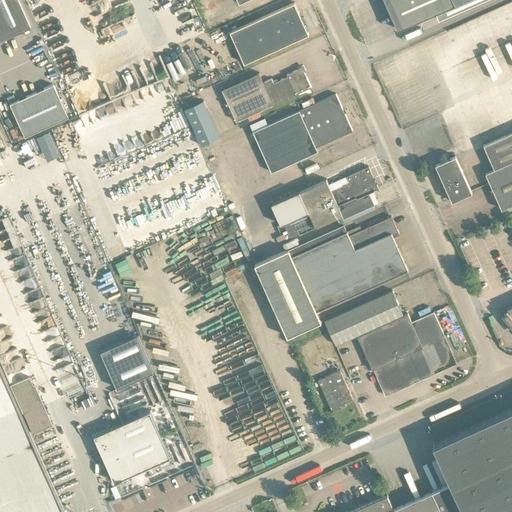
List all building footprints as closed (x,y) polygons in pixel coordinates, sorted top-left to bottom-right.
[(0,0),(0,22),(7,38),(30,28),(17,0),(0,0)] [(384,0),(398,29),(436,13),(439,20),(484,0),(384,0)] [(237,48),(302,19),(295,3),(230,32),(237,48)] [(302,19),(237,48),(245,64),(309,35),(302,19)] [(296,94),(311,87),(304,72),(306,72),(303,66),(297,68),(298,70),(288,75),(288,77),(279,81),(279,80),(275,79),(273,80),(272,79),(264,83),(259,73),(222,90),(237,121),(296,94)] [(68,117),(53,84),(9,104),(24,137),(68,117)] [(336,94),(253,131),(272,172),(318,151),(317,148),(353,131),(345,113),(347,113),(345,109),(343,109),(336,94)] [(204,100),(185,109),(202,145),(220,137),(204,100)] [(266,117),(251,123),(253,129),(268,123),(266,117)] [(48,160),(60,154),(50,130),(38,136),(48,160)] [(502,210),(511,205),(511,132),(484,145),(495,169),(486,173),(502,210)] [(455,156),(436,165),(442,178),(445,177),(451,192),(448,193),(452,201),(472,192),(455,156)] [(331,185),(328,179),(274,203),(274,204),(278,213),(279,215),(279,214),(283,223),(283,224),(285,223),(290,233),(286,235),(289,240),(300,235),(344,215),(345,218),(376,203),(371,192),(379,188),(370,167),(331,185)] [(349,235),(347,231),(292,256),(289,249),(255,264),(287,337),(321,322),(316,311),(408,270),(394,237),(400,235),(391,216),(349,235)] [(337,345),(358,335),(373,370),(374,370),(386,395),(457,363),(434,312),(412,322),(408,313),(404,315),(393,290),(326,320),(337,345)] [(101,352),(117,389),(154,372),(138,336),(101,352)] [(64,511),(0,364),(0,511),(64,511)] [(332,411),(341,407),(340,405),(353,400),(340,370),(318,380),(332,411)] [(30,377),(11,385),(32,433),(51,425),(30,377)] [(511,511),(511,408),(434,444),(451,482),(394,508),(387,494),(348,511),(347,511),(343,511),(511,511)] [(113,428),(95,436),(108,465),(105,467),(108,472),(110,471),(115,482),(135,473),(137,475),(142,473),(141,470),(154,464),(154,465),(171,457),(165,446),(168,445),(165,440),(163,441),(150,411),(113,428)] [(127,494),(122,483),(117,486),(121,496),(127,494)]
